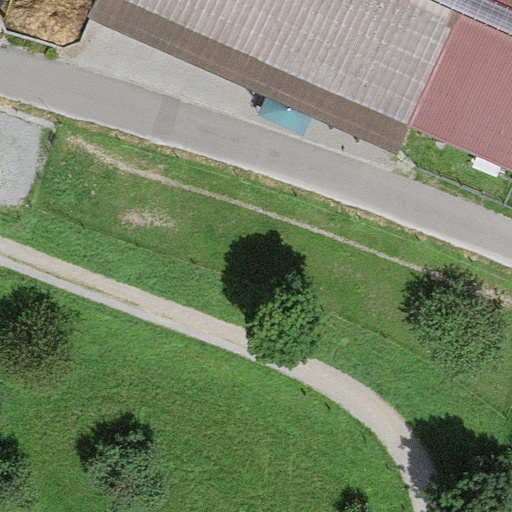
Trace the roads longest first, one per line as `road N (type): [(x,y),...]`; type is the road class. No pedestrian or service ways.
road 1 (residential): [(0,81),(176,123),(511,249)]
road 2 (track): [(0,250),(328,385),(413,461),(420,511)]
